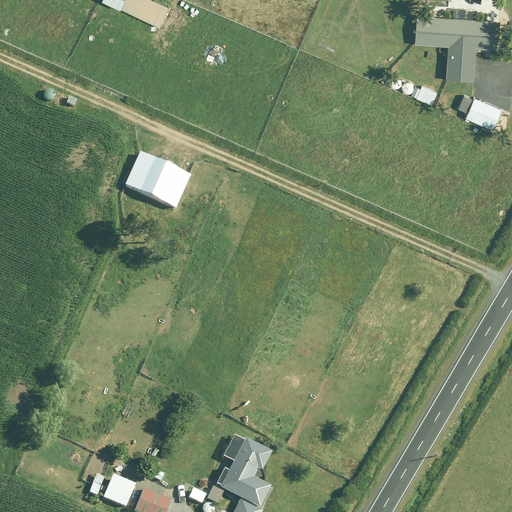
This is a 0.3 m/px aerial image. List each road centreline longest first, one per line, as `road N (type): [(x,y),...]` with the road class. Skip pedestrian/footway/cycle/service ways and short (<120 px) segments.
road 1 (track): [(511,285),(0,64)]
road 2 (unclassified): [(511,290),(381,511)]
